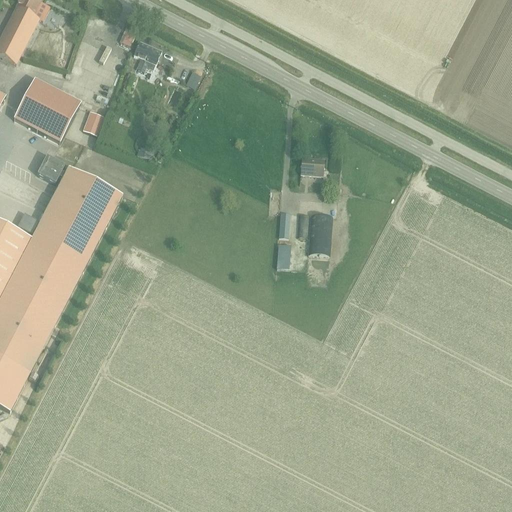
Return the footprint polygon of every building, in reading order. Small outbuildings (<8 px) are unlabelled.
[(36,0),(21,0),(16,10),(33,19),(40,5),(41,3),(36,0)] [(39,22),(33,19),(16,10),(0,41),(0,59),(16,68),(39,22)] [(139,45),(134,58),(141,61),(138,68),(136,71),(144,75),(145,73),(146,70),(153,73),(155,68),(159,61),(161,55),(139,45)] [(194,91),(201,79),(193,74),(186,87),(194,91)] [(123,91),(130,93),(135,78),(128,76),(123,91)] [(34,83),(13,123),(60,147),(81,107),(34,83)] [(90,116),(83,134),(97,140),(104,121),(90,116)] [(138,151),(136,157),(148,160),(150,151),(140,149),(140,151),(138,151)] [(0,302),(0,410),(9,416),(55,328),(122,199),(69,171),(65,177),(61,175),(65,169),(46,159),(37,178),(55,187),(58,181),(62,183),(32,242),(0,302)] [(323,179),(324,163),(301,161),(300,178),(316,179),(323,179)] [(290,217),(280,216),(280,217),(279,241),(288,241),(290,217)] [(17,230),(31,237),(38,224),(24,217),(17,230)] [(309,218),(299,217),(297,240),(307,241),(309,218)] [(311,218),(308,258),(330,260),(332,220),(311,218)] [(0,302),(32,242),(0,225),(0,302)] [(277,272),(289,273),(290,249),(278,248),(277,272)]
